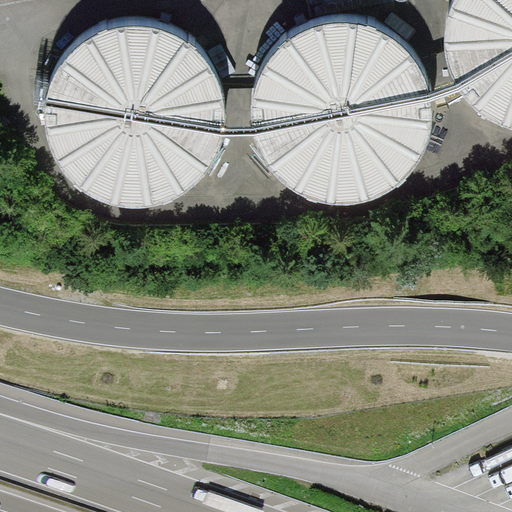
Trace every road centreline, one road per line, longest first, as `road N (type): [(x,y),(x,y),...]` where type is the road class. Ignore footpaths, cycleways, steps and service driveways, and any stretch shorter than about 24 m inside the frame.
road 1 (primary): [(0,302),(104,321),(222,329),(511,333)]
road 2 (motorway): [(200,511),(0,442)]
road 3 (motorway): [(169,445),(0,404)]
